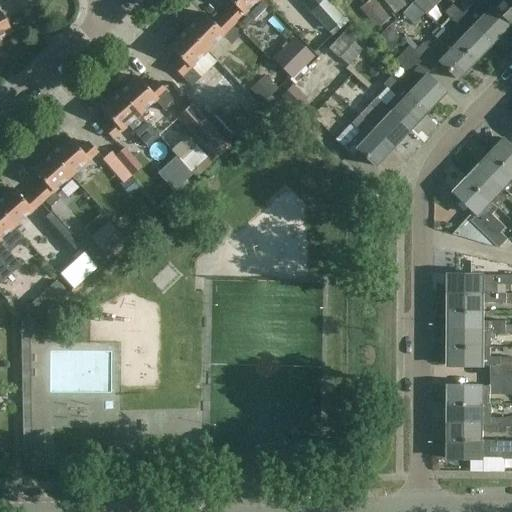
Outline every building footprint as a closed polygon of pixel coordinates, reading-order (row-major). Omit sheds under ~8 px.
[(0,0),(0,38),(11,32),(0,10),(0,5),(9,1),(8,0),(0,0)] [(248,13),(260,0),(227,0),(233,6),(224,15),(235,26),(235,25),(241,31),(254,19),(248,13)] [(328,0),(321,0),(309,11),(328,31),(344,17),(328,0)] [(381,0),(367,7),(378,30),(392,23),(381,0)] [(492,44),(509,25),(485,2),(485,1),(483,0),(468,0),(469,0),(472,3),(462,13),(461,14),(492,44)] [(485,2),(509,25),(511,22),(511,0),(486,0),(485,1),(485,2)] [(475,62),(492,44),(461,14),(462,13),(452,4),(445,11),(459,25),(458,25),(466,33),(456,43),(475,62)] [(202,13),(185,31),(208,53),(224,37),(230,43),(238,36),(236,33),(237,32),(233,28),(235,26),(224,15),(214,25),(202,13)] [(347,29),(330,48),(349,65),(366,47),(347,29)] [(457,80),(475,62),(456,43),(455,44),(441,30),(434,37),(443,45),(434,54),(422,42),(413,51),(431,68),(438,62),(457,80)] [(192,69),(208,53),(185,31),(168,48),(180,60),(172,68),(190,87),(200,77),(192,69)] [(292,80),(314,57),(292,36),(270,59),(292,80)] [(425,75),(431,68),(413,51),(407,45),(395,59),(409,73),(399,83),(398,84),(427,111),(444,93),(425,75)] [(336,66),(322,79),(332,89),(347,74),(336,66)] [(264,75),(249,90),(263,103),(278,88),(264,75)] [(409,130),(427,111),(398,84),(399,83),(391,75),(383,83),(394,94),(383,105),(409,130)] [(137,77),(119,93),(140,117),(141,117),(167,93),(157,82),(148,90),(137,77)] [(307,98),(292,84),(280,96),(295,111),(307,98)] [(354,110),(334,91),(317,108),(325,116),(335,106),(347,118),(354,110)] [(141,117),(140,117),(119,93),(101,110),(112,122),(103,130),(113,141),(129,127),(146,147),(158,137),(141,117)] [(392,148),(409,130),(383,105),(383,106),(374,98),(367,105),(382,120),(373,129),(392,148)] [(225,139),(207,121),(191,103),(176,118),(209,154),(225,139)] [(220,109),(207,121),(225,139),(249,117),(239,107),(228,118),(220,109)] [(373,129),(358,114),(350,122),(359,130),(348,141),(374,166),(392,148),(373,129)] [(69,138),(51,155),(70,176),(97,152),(88,143),(80,151),(69,138)] [(511,145),(505,139),(494,151),(498,154),(494,158),(498,161),(499,159),(511,171),(511,145)] [(194,145),(179,159),(190,172),(206,158),(194,145)] [(124,148),(115,157),(132,176),(141,167),(124,148)] [(509,200),(511,203),(511,171),(499,159),(498,161),(494,158),(498,154),(494,151),(479,166),(509,195),(506,198),(509,200)] [(53,192),(70,176),(51,155),(32,171),(43,183),(33,192),(42,202),(43,202),(48,208),(59,198),(53,192)] [(479,166),(469,177),(473,180),(469,183),(472,186),(474,184),(500,209),(509,200),(506,198),(509,195),(479,166)] [(473,180),(469,177),(455,192),(484,220),(477,227),(501,249),(509,240),(503,233),(508,228),(494,215),(500,209),(474,184),(472,186),(469,183),(473,180)] [(85,188),(115,222),(121,216),(106,198),(109,196),(100,185),(97,187),(92,182),(85,188)] [(42,202),(33,192),(23,201),(12,189),(0,199),(0,214),(13,229),(14,229),(40,205),(42,202)] [(78,245),(48,212),(38,221),(69,255),(76,248),(84,256),(79,261),(88,272),(98,263),(80,243),(78,245)] [(0,282),(1,284),(24,262),(20,258),(17,261),(9,253),(23,239),(14,229),(13,229),(0,214),(0,282)] [(123,236),(107,219),(90,236),(106,253),(123,236)] [(70,268),(59,276),(72,291),(82,282),(70,268)] [(511,275),(449,275),(449,294),(498,294),(498,286),(511,285),(511,275)] [(511,293),(498,294),(449,294),(449,309),(454,309),(454,313),(459,314),(459,311),(484,311),(484,303),(511,302),(511,293)] [(454,309),(449,309),(448,329),(495,329),(495,334),(511,334),(511,325),(505,326),(506,320),(484,320),(484,311),(459,311),(459,314),(454,313),(454,309)] [(31,461),(29,343),(29,338),(39,328),(26,315),(20,321),(23,461),(31,461)] [(495,329),(448,329),(448,344),(453,344),(453,350),(458,350),(458,347),(490,347),(490,334),(495,334),(495,329)] [(453,344),(448,344),(448,366),(490,366),(490,376),(511,376),(511,357),(490,357),(490,347),(458,347),(458,350),(453,350),(453,344)] [(448,386),(448,402),(454,402),(454,407),(459,407),(459,405),(490,405),(490,395),(511,395),(511,376),(490,376),(490,386),(448,386)] [(490,427),(505,427),(505,418),(490,418),(490,405),(459,405),(459,407),(454,407),(454,402),(448,402),(448,422),(490,422),(490,427)] [(364,431),(364,416),(354,416),(354,431),(364,431)] [(448,422),(448,438),(453,438),(453,444),(458,444),(458,440),(483,441),(483,440),(483,427),(490,427),(490,422),(448,422)] [(448,438),(448,459),(483,460),(484,458),(504,458),(504,454),(511,453),(511,440),(483,440),(483,441),(458,440),(458,444),(453,444),(453,438),(448,438)] [(150,464),(178,463),(177,444),(149,445),(150,464)]
